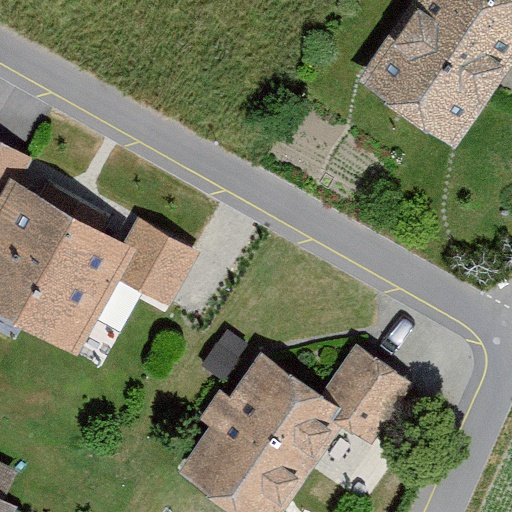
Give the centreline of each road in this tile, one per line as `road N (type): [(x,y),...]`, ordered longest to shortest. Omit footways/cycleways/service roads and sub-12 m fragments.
road 1 (residential): [(0,46),(511,316)]
road 2 (residential): [(511,359),(440,511)]
